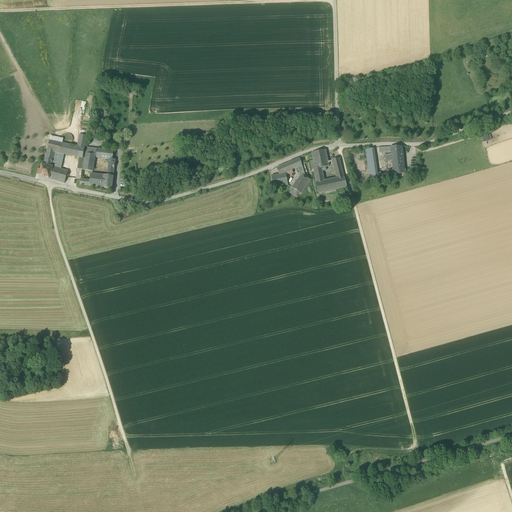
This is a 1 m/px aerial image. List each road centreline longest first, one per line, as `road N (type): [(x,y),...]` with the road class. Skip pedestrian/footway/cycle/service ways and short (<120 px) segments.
road 1 (unclassified): [(0,172),(147,203),(312,149),(425,142),(511,110)]
road 2 (track): [(334,0),(338,145),(411,426)]
road 3 (track): [(0,10),(312,0)]
road 4 (track): [(47,182),(55,232),(127,448)]
